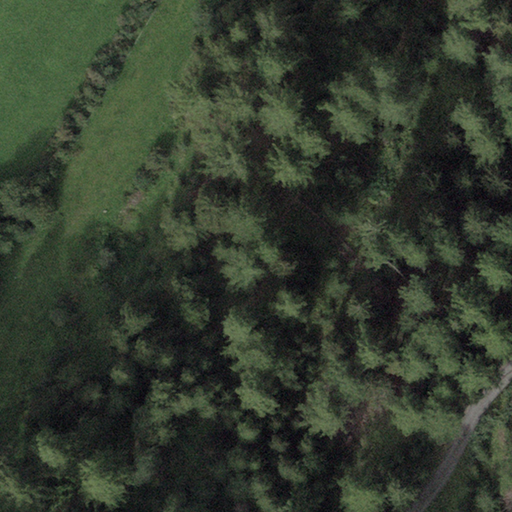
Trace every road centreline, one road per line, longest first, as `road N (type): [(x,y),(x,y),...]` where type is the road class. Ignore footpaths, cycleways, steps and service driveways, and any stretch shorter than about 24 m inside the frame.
road 1 (track): [(511,2),(37,511)]
road 2 (track): [(401,511),(465,439),(511,358)]
